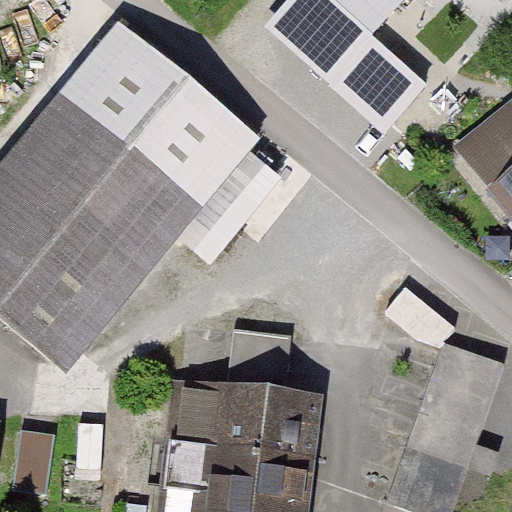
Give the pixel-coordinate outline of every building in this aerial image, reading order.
[(313,0),(286,30),(394,127),(425,92),(371,44),(410,0),(313,0)] [(0,203),(0,319),(52,362),(229,145),(120,57),(0,203)] [(511,116),(465,155),(511,211),(511,116)] [(304,511),(317,402),(285,399),(292,340),(235,334),(229,391),(181,385),(166,511),(304,511)] [(456,511),(506,365),(445,344),(391,504),(416,511),(456,511)] [(49,498),(57,436),(24,431),(15,493),(49,498)]
